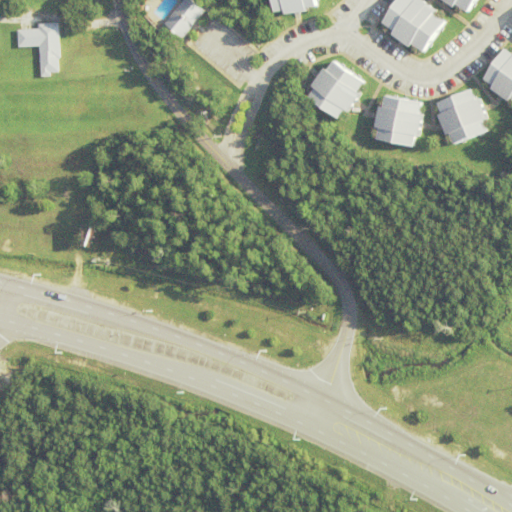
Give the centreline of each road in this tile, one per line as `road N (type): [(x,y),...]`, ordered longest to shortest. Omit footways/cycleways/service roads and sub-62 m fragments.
road 1 (primary): [(494,511),(277,396),(147,345),(0,301)]
road 2 (tertiary): [(320,417),(346,328),(343,292),(155,99),(112,0)]
